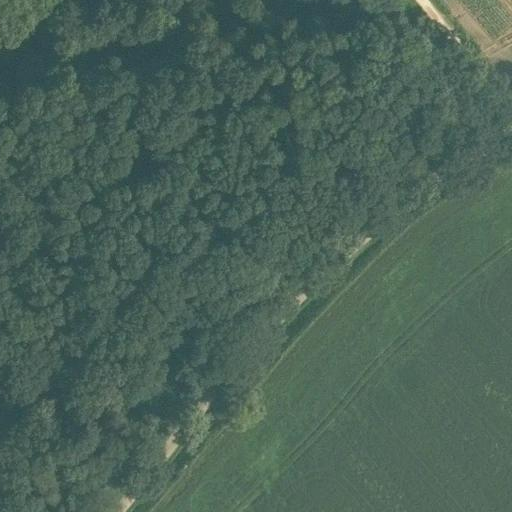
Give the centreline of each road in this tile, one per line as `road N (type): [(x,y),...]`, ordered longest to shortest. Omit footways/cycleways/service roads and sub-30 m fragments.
road 1 (unclassified): [(119,511),(269,327),(350,247),(511,127)]
road 2 (unclassified): [(511,107),(424,0)]
